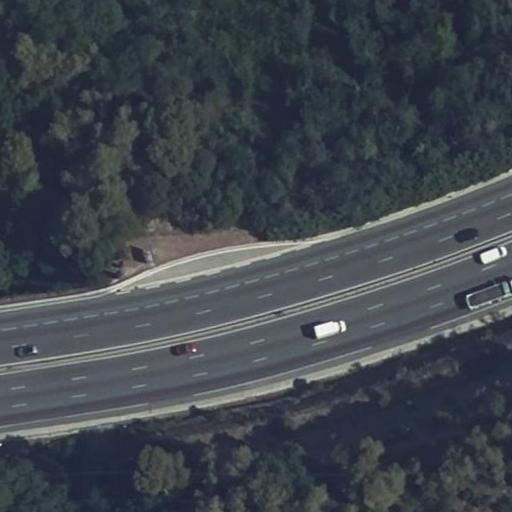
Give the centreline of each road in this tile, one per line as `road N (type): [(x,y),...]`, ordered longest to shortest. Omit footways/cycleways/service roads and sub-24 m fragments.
road 1 (motorway): [(511,203),(270,287),(0,343)]
road 2 (motorway): [(0,398),(284,340),(511,263)]
